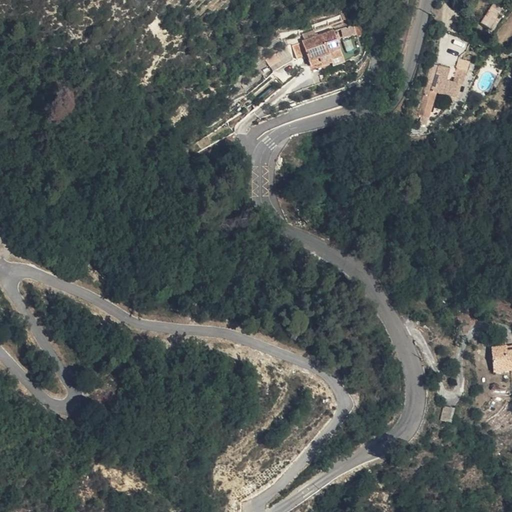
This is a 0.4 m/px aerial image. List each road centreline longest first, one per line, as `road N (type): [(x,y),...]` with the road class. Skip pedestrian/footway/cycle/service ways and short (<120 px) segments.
road 1 (tertiary): [(264,153),(266,208),(278,224),(366,278),(394,320),(416,387),(398,435),(274,511)]
road 2 (tertiary): [(425,0),(393,100),(296,126),(264,153)]
road 3 (unclassified): [(382,0),(375,69),(362,89),(259,128),(251,136),(264,153)]
